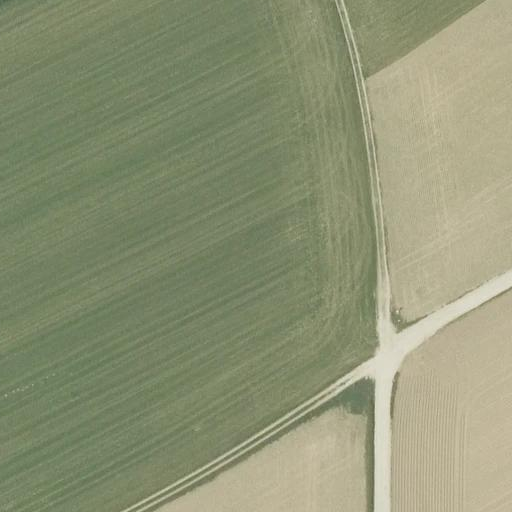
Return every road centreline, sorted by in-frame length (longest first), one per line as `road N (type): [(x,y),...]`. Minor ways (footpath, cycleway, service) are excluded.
road 1 (track): [(378,511),(378,214),(357,55),(339,0)]
road 2 (track): [(384,360),(129,511)]
road 3 (track): [(384,360),(511,279)]
